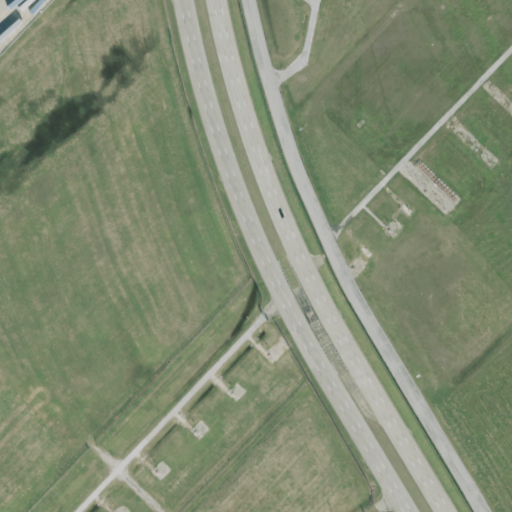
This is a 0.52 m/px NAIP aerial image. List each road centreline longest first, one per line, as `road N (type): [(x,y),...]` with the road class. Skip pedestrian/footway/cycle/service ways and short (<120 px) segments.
road 1 (primary): [(453,511),(310,265),(252,118),(225,0)]
road 2 (primary): [(191,0),(227,143),(286,282),(415,511)]
